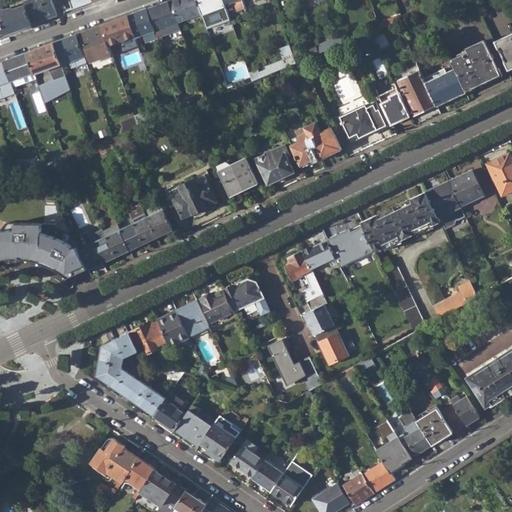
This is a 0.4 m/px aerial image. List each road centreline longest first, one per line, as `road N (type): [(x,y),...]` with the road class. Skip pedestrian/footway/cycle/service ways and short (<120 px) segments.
road 1 (residential): [(39,334),(511,108)]
road 2 (residential): [(66,379),(259,511)]
road 3 (residential): [(365,511),(511,419)]
road 4 (residential): [(135,0),(0,49)]
